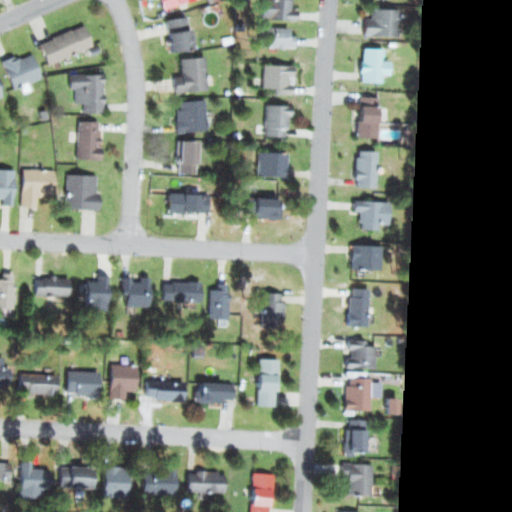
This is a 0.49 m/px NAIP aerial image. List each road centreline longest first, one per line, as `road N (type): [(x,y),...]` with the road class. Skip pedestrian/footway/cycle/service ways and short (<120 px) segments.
road 1 (residential): [(328,0),(301,511)]
road 2 (residential): [(316,252),(0,237)]
road 3 (residential): [(305,438),(0,427)]
road 4 (residential): [(129,243),(138,77),(118,0)]
